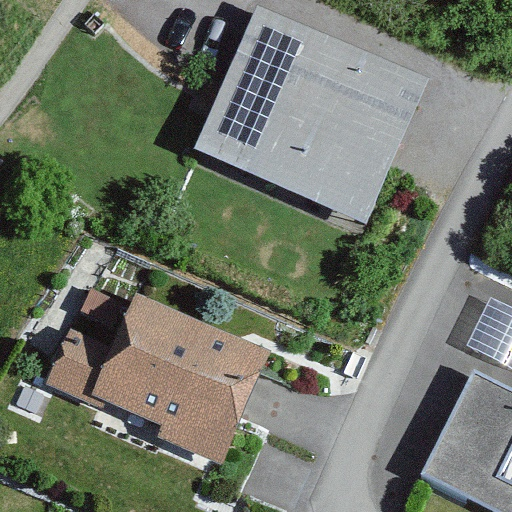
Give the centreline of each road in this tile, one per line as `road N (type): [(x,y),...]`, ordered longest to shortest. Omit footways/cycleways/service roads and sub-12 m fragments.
road 1 (residential): [(335,511),(511,143)]
road 2 (residential): [(74,0),(0,104)]
